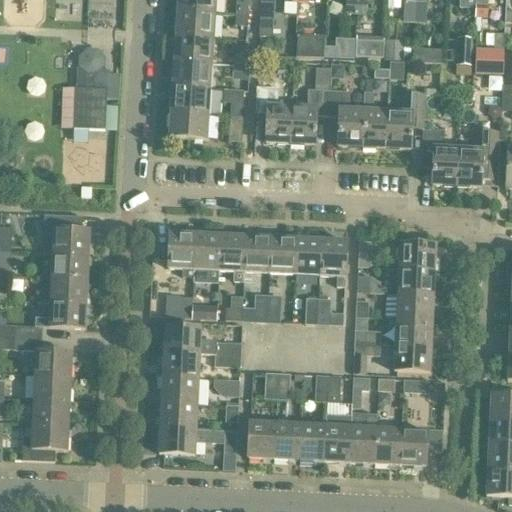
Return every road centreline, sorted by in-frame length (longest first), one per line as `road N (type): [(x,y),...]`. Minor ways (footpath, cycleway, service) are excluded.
road 1 (residential): [(511,242),(379,203),(132,189),(144,0)]
road 2 (residential): [(426,511),(117,495)]
